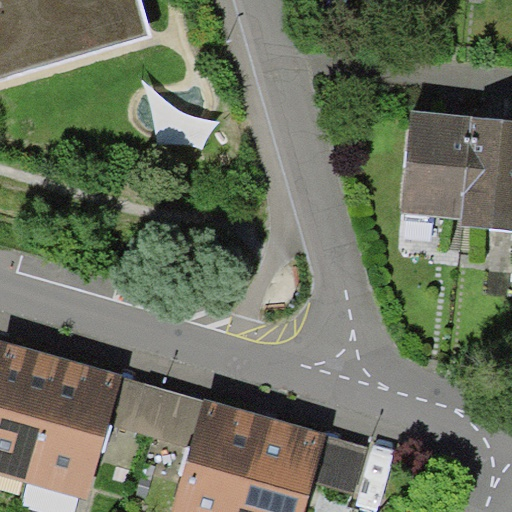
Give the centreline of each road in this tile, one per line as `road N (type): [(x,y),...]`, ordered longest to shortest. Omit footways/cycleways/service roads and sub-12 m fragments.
road 1 (residential): [(262,0),(378,390)]
road 2 (residential): [(378,390),(0,284)]
road 3 (residential): [(511,428),(378,390)]
